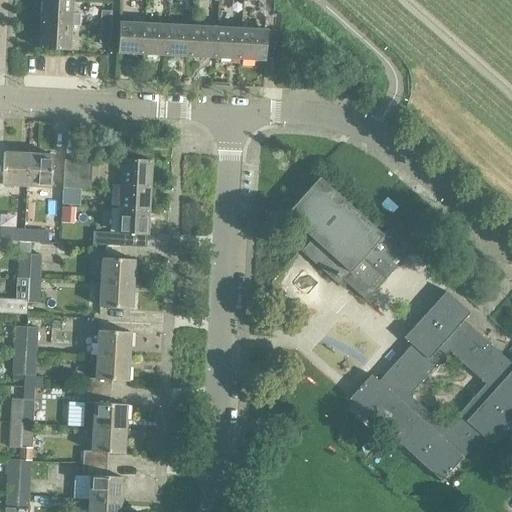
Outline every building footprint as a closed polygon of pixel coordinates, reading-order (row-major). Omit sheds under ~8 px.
[(72,0),(68,0),(41,0),(40,23),(71,25),(79,25),(80,14),(71,13),(72,0)] [(111,27),(112,11),(101,10),(100,26),(111,27)] [(119,52),(144,53),(145,23),(144,23),(144,17),(133,16),(133,22),(120,22),(119,52)] [(181,25),(170,24),(168,54),(193,56),(194,26),(192,26),(193,19),(181,19),(181,25)] [(71,25),(40,23),(38,48),(69,50),(71,25)] [(170,24),(145,23),(144,53),(168,54),(170,24)] [(111,27),(100,26),(99,43),(110,43),(111,27)] [(219,27),(194,26),(193,56),(217,57),(219,27)] [(243,28),(219,27),(217,57),(241,59),(243,28)] [(268,30),(243,28),(241,59),(267,60),(268,30)] [(2,184),(26,185),(28,153),(4,152),(2,184)] [(52,154),(28,153),(26,185),(26,194),(37,194),(37,185),(51,186),(52,154)] [(152,160),(122,158),(121,183),(151,185),(152,160)] [(77,188),(79,160),(65,159),(63,187),(77,188)] [(93,160),(92,160),(79,160),(77,188),(91,188),(93,160)] [(286,214),(307,232),(312,238),(301,250),(339,284),(343,280),(367,301),(386,279),(391,284),(400,274),(394,269),(413,248),(389,226),(383,233),(320,176),(286,214)] [(151,185),(121,183),(119,207),(149,209),(151,185)] [(63,188),(63,204),(81,205),(82,189),(63,188)] [(397,208),(386,198),(380,205),(391,214),(397,208)] [(76,224),(76,207),(63,207),(62,224),(76,224)] [(149,209),(119,207),(118,232),(94,231),(93,244),(125,246),(125,233),(148,234),(149,209)] [(24,229),(0,227),(0,240),(19,241),(24,241),(24,229)] [(50,230),(24,229),(24,241),(31,242),(43,243),(49,243),(50,230)] [(24,241),(19,241),(19,253),(18,253),(17,278),(29,278),(31,242),(24,241)] [(43,243),(31,242),(29,278),(41,278),(42,254),(43,243)] [(102,257),(101,282),(133,284),(134,259),(102,257)] [(0,298),(0,312),(27,314),(29,278),(17,278),(16,299),(0,298)] [(41,278),(29,278),(28,303),(40,303),(41,278)] [(133,284),(101,282),(99,306),(131,308),(133,284)] [(445,290),(403,336),(412,344),(379,381),(371,374),(349,398),(440,481),(482,435),(490,442),(511,418),(511,364),(463,319),(469,313),(445,290)] [(42,328),(43,316),(28,315),(27,326),(15,326),(12,375),(36,376),(38,327),(42,328)] [(98,330),(98,344),(91,343),(90,354),(97,355),(129,356),(130,332),(98,330)] [(129,356),(97,355),(96,378),(88,378),(87,390),(111,391),(112,380),(128,381),(129,356)] [(24,387),(23,399),(22,423),(33,424),(35,399),(34,399),(34,387),(24,387)] [(111,391),(87,390),(86,402),(94,403),(94,416),(85,416),(85,427),(93,427),(125,428),(127,404),(111,403),(111,391)] [(11,398),(9,422),(22,423),(23,399),(11,398)] [(83,423),(84,400),(69,399),(68,423),(83,423)] [(22,423),(9,422),(8,447),(19,448),(20,448),(22,423)] [(33,424),(22,423),(20,448),(19,448),(18,459),(19,459),(19,462),(31,463),(33,424)] [(125,428),(93,427),(92,451),(84,450),(83,463),(107,464),(108,452),(124,453),(125,428)] [(8,459),(6,495),(17,496),(19,462),(19,459),(18,459),(8,459)] [(31,463),(19,462),(17,496),(30,497),(31,478),(35,478),(38,476),(38,463),(31,463)] [(107,464),(83,463),(83,475),(91,476),(90,500),(122,501),(123,477),(107,476),(107,464)] [(16,508),(17,496),(6,495),(6,503),(6,507),(16,508)] [(29,504),(30,497),(17,496),(16,508),(30,508),(29,504)] [(121,511),(122,501),(90,500),(89,511),(121,511)]
